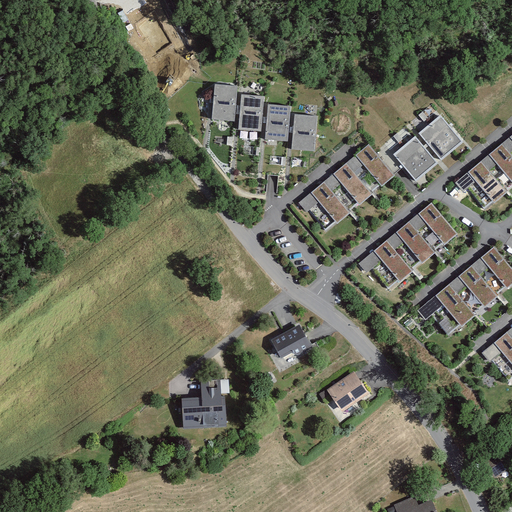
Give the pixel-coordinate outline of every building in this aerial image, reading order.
[(241,95),(218,92),(214,128),(238,130),(241,95)] [(267,105),(245,103),(241,138),(263,141),(267,105)] [(293,116),(271,113),(266,148),(289,151),(293,116)] [(320,127),(297,125),(292,159),(315,162),(320,127)] [(460,152),(439,127),(419,145),(440,169),(460,152)] [(511,145),(452,195),(463,208),(475,197),(490,215),(504,204),(488,184),(496,177),(511,197),(511,196),(511,171),(507,166),(511,161),(511,145)] [(414,190),(435,173),(415,148),(394,164),(414,190)] [(394,186),(369,156),(296,216),(303,225),(317,214),(334,234),(348,223),(330,202),(340,194),(356,214),(370,203),(355,185),(362,179),(379,199),(394,186)] [(455,246),(430,215),(357,275),(364,284),(378,273),(395,294),(409,283),(391,261),(400,254),(417,274),(431,262),(415,244),(422,238),(439,259),(455,246)] [(511,290),(511,281),(492,258),(416,321),(422,329),(439,316),(456,336),(471,324),(454,304),(462,297),(479,317),(494,305),(477,286),(485,279),(502,299),(511,290)] [(309,347),(296,324),(270,340),(284,362),(309,347)] [(511,338),(481,364),(489,373),(500,364),(511,377),(511,338)] [(366,393),(351,370),(322,390),(338,413),(366,393)] [(219,397),(218,380),(198,381),(198,399),(179,399),(180,431),(225,430),(224,397),(219,397)] [(481,462),(493,478),(509,466),(497,450),(481,462)] [(412,497),(392,506),(394,511),(435,511),(430,499),(415,505),(412,497)]
